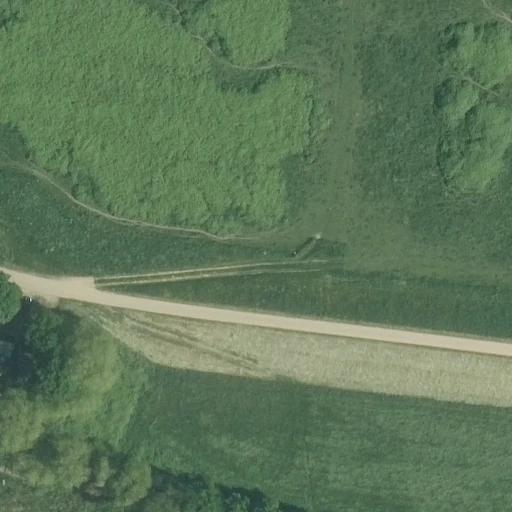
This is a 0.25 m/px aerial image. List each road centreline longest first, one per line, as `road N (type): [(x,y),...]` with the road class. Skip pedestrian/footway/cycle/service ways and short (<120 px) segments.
road 1 (unclassified): [(0,276),(229,317),(511,351)]
road 2 (track): [(299,255),(66,291)]
